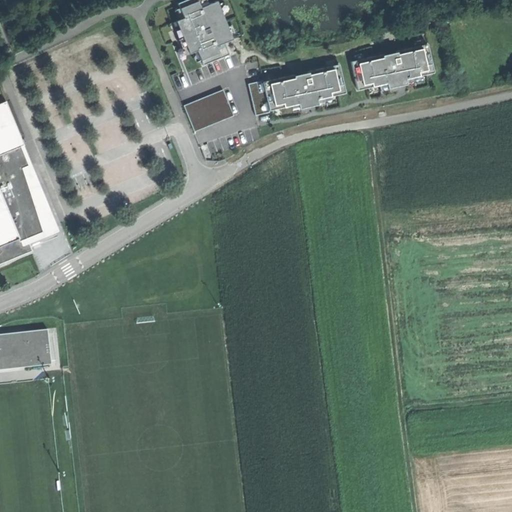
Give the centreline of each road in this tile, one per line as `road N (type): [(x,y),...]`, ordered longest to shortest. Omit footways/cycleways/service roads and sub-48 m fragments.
road 1 (unclassified): [(0,302),(204,186),(177,130)]
road 2 (unknown): [(169,92),(220,72),(236,77),(240,115),(187,146)]
